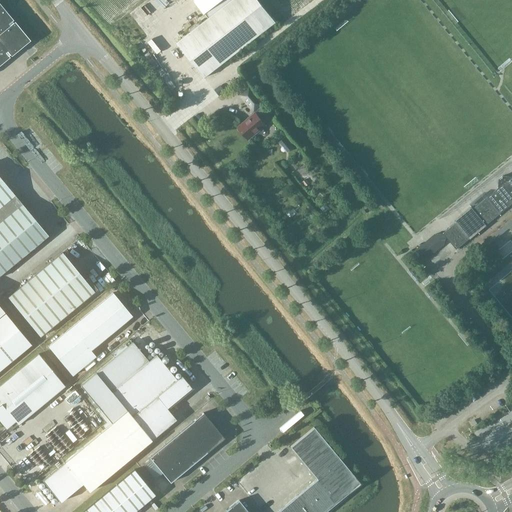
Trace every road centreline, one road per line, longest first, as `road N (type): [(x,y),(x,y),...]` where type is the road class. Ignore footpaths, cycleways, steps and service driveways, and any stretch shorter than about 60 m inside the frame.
road 1 (tertiary): [(443,496),(384,403),(80,32)]
road 2 (unclassified): [(262,435),(0,116)]
